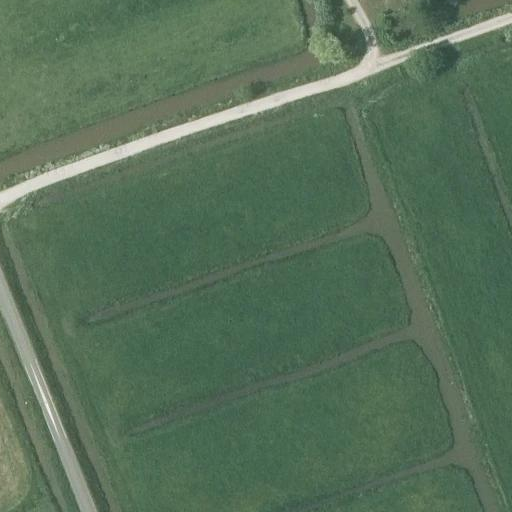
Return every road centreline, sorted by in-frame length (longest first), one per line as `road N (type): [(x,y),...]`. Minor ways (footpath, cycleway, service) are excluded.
road 1 (track): [(0,198),(511,19)]
road 2 (unclassified): [(90,511),(0,285)]
